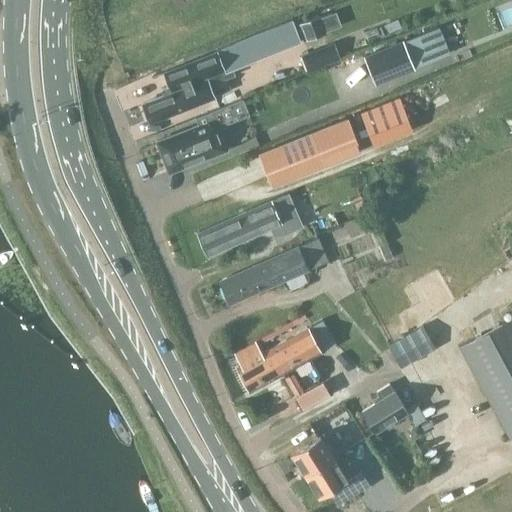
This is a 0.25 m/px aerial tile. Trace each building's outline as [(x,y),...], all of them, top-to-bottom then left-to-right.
[(325,33),(319,16),(299,23),(306,40),(325,33)] [(171,86),(173,91),(178,89),(176,84),(222,66),(224,71),(231,68),(298,41),(290,22),(217,52),(163,73),(165,78),(168,87),(171,86)] [(438,26),(404,40),(402,37),(362,54),(374,83),(414,66),(449,52),(438,26)] [(233,74),(231,68),(224,71),(222,66),(176,84),(178,89),(173,91),(141,103),(150,123),(231,90),(226,78),(233,74)] [(219,108),(208,112),(195,117),(198,125),(156,141),(157,143),(168,172),(209,157),(210,156),(209,152),(218,149),(207,123),(222,117),(219,108)] [(256,154),(269,185),(355,151),(342,119),(256,154)] [(208,255),(270,227),(275,238),(301,226),(297,215),(294,211),(287,193),(198,232),(208,255)] [(318,237),(297,246),(307,269),(328,260),(318,237)] [(378,245),(384,259),(393,255),(387,241),(378,245)] [(307,269),(297,246),(281,253),(253,266),(219,281),(229,304),(255,292),(307,269)] [(511,315),(459,344),(510,441),(511,440),(511,315)] [(296,334),(266,351),(279,375),(310,357),(334,343),(322,320),(296,334)] [(389,348),(399,365),(433,346),(423,329),(389,348)] [(279,375),(266,351),(263,353),(256,343),(235,354),(242,365),(237,368),(250,391),(279,375)] [(292,374),(284,379),(287,386),(296,381),(292,374)] [(407,410),(404,407),(389,383),(376,391),(370,395),(375,402),(362,411),(374,431),(405,412),(407,410)] [(413,400),(404,407),(407,410),(405,412),(413,424),(424,417),(413,400)] [(424,434),(418,424),(412,427),(411,432),(415,439),(424,434)] [(292,452),(305,474),(332,457),(318,435),(292,452)] [(332,457),(305,474),(319,496),(346,479),(332,457)]
